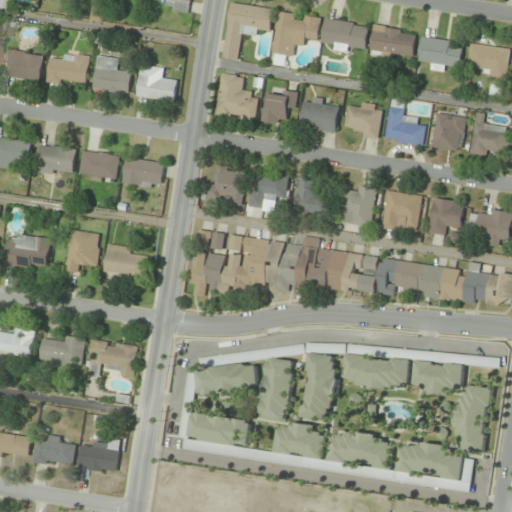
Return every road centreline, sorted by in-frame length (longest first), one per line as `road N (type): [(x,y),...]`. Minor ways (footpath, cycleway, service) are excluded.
road 1 (tertiary): [(137,511),(216,0)]
road 2 (residential): [(511,183),(0,105)]
road 3 (residential): [(511,330),(328,314),(223,330),(0,296)]
road 4 (residential): [(138,509),(0,488)]
